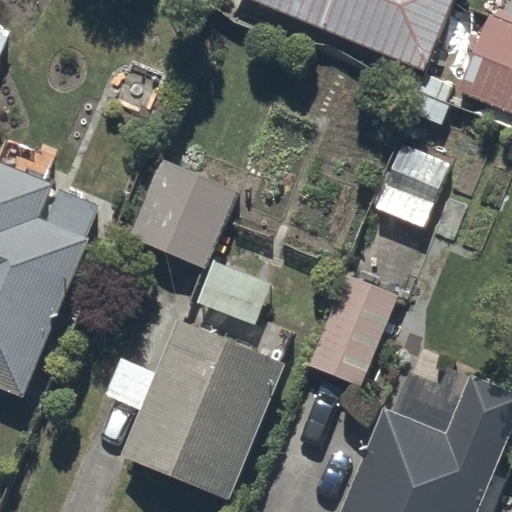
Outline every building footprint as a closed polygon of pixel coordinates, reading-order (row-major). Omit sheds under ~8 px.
[(231,0),(229,5),(427,86),(461,0),(231,0)] [(511,41),(491,33),(461,107),(511,127),(511,41)] [(0,74),(13,46),(0,40),(0,74)] [(166,164),(166,169),(130,247),(206,282),(244,200),(166,164)] [(10,179),(8,183),(0,179),(0,403),(25,415),(55,344),(49,342),(87,254),(104,215),(67,199),(65,203),(10,179)] [(407,305),(352,280),(310,378),(364,402),(407,305)] [(234,511),(288,380),(179,336),(159,384),(121,369),(104,411),(141,426),(123,471),(222,511),(234,511)] [(447,450),(386,424),(349,511),(485,511),(511,449),(511,409),(472,393),(447,450)]
